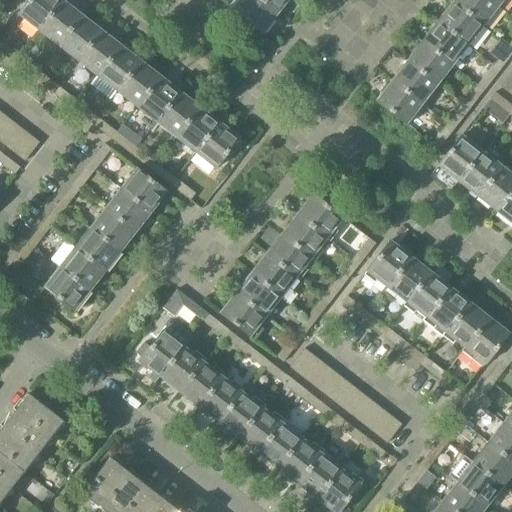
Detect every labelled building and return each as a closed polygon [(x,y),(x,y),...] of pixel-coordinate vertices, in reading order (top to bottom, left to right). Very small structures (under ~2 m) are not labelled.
[(37,32),(62,1),(61,0),(29,0),(17,16),(37,32)] [(263,34),(279,14),(260,0),(239,0),(232,10),(263,34)] [(260,0),(279,14),(289,0),(260,0)] [(483,27),(498,7),(489,0),(453,0),(452,3),(483,27)] [(57,47),(81,16),(62,1),(37,32),(57,47)] [(468,47),(483,27),(452,3),(436,22),(468,47)] [(76,63),(101,31),(81,16),(57,47),(76,63)] [(452,66),(468,47),(436,22),(421,42),(452,66)] [(96,78),(120,46),(101,31),(76,63),(96,78)] [(437,86),(452,66),(421,42),(406,62),(437,86)] [(0,53),(13,64),(18,57),(0,43),(0,53)] [(116,93),(140,62),(120,46),(96,78),(116,93)] [(499,71),(511,54),(511,49),(508,46),(492,66),(499,71)] [(32,79),(37,73),(18,57),(13,64),(32,79)] [(135,109),(160,77),(140,62),(116,93),(135,109)] [(422,105),(437,86),(406,62),(391,81),(422,105)] [(484,91),(499,71),(492,66),(477,86),(484,91)] [(511,91),(511,70),(499,87),(509,95),(511,91)] [(52,94),(57,88),(37,73),(32,79),(52,94)] [(155,124),(180,92),(160,77),(135,109),(155,124)] [(406,126),(422,105),(391,81),(375,101),(406,126)] [(469,110),(484,91),(477,86),(462,105),(469,110)] [(71,109),(76,103),(57,88),(52,94),(71,109)] [(175,139),(199,108),(180,92),(155,124),(175,139)] [(509,116),(511,111),(511,107),(494,93),(489,100),(509,116)] [(91,125),(96,118),(76,103),(71,109),(91,125)] [(453,130),(469,110),(462,105),(447,125),(453,130)] [(194,154),(219,123),(199,108),(175,139),(194,154)] [(0,134),(10,121),(1,114),(0,114),(0,134)] [(111,140),(116,134),(96,118),(91,125),(111,140)] [(19,128),(14,124),(10,121),(0,134),(0,143),(5,147),(19,128)] [(214,170),(217,167),(239,139),(219,123),(194,154),(214,170)] [(438,150),(453,130),(447,125),(431,145),(438,150)] [(14,154),(29,136),(19,128),(5,147),(14,154)] [(130,155),(135,149),(116,134),(111,140),(130,155)] [(457,183),(482,151),(461,135),(437,167),(457,183)] [(39,143),(29,136),(14,154),(24,162),(39,143)] [(94,170),(110,149),(103,145),(88,165),(94,170)] [(150,171),(155,164),(135,149),(130,155),(150,171)] [(477,198),(501,166),(482,151),(457,183),(477,198)] [(0,164),(14,176),(19,168),(0,153),(0,164)] [(170,186),(175,180),(155,164),(150,171),(170,186)] [(79,189),(94,170),(88,165),(72,184),(79,189)] [(496,213),(511,193),(511,174),(501,166),(477,198),(496,213)] [(151,214),(167,194),(135,169),(119,190),(151,214)] [(190,202),(195,195),(175,180),(170,186),(190,202)] [(63,209),(79,189),(72,184),(57,204),(63,209)] [(136,234),(151,214),(119,190),(104,209),(136,234)] [(511,225),(511,193),(496,213),(511,225)] [(334,230),(342,219),(311,195),(295,215),(329,241),(337,232),(334,230)] [(48,228),(63,209),(57,204),(42,224),(48,228)] [(120,253),(136,234),(104,209),(89,229),(120,253)] [(329,242),(329,241),(295,215),(280,234),(314,261),(322,251),(319,249),(326,240),(329,242)] [(33,248),(48,228),(42,224),(27,243),(33,248)] [(105,273),(120,253),(89,229),(74,248),(105,273)] [(314,262),(314,261),(280,234),(265,254),(299,280),(306,271),(304,269),(311,260),(314,262)] [(352,259),(359,264),(374,244),(368,239),(352,259)] [(384,291),(410,257),(390,242),(363,275),(374,283),(376,280),(385,288),(383,291),(384,291)] [(17,268),(33,248),(27,243),(11,263),(17,268)] [(90,292),(105,273),(74,248),(58,268),(90,292)] [(298,281),(299,280),(265,254),(250,273),(284,300),(291,290),(289,288),(296,279),(298,281)] [(403,306),(429,272),(410,257),(384,291),(393,298),(395,296),(405,303),(402,306),(403,306)] [(343,284),(359,264),(352,259),(337,279),(343,284)] [(74,313),(90,292),(58,268),(42,288),(74,313)] [(423,321),(449,287),(429,272),(403,306),(412,313),(415,311),(424,318),(422,321),(423,321)] [(283,301),(284,300),(250,273),(235,293),(268,319),(276,310),(273,308),(280,299),(283,301)] [(328,303),(343,284),(337,279),(322,298),(328,303)] [(442,336),(468,302),(449,287),(423,321),(432,329),(434,326),(444,333),(442,336)] [(268,320),(268,319),(235,293),(219,313),(253,340),(261,329),(258,327),(265,318),(268,320)] [(362,320),(367,313),(347,297),(341,304),(362,320)] [(313,323),(328,303),(322,298),(306,318),(313,323)] [(202,322),(207,315),(187,299),(182,306),(202,322)] [(462,352),(488,318),(468,302),(442,336),(452,344),(454,341),(463,348),(461,351),(462,352)] [(381,335),(386,328),(367,313),(362,320),(381,335)] [(222,337),(227,330),(207,315),(202,322),(222,337)] [(298,342),(313,323),(306,318),(291,337),(298,342)] [(484,364),(508,333),(488,318),(462,352),(471,359),(474,356),(484,364)] [(138,362),(158,378),(185,344),(191,336),(181,329),(179,331),(169,323),(163,331),(138,362)] [(401,350),(406,343),(386,328),(381,335),(401,350)] [(241,352),(246,346),(227,330),(222,337),(241,352)] [(282,363),(298,342),(291,337),(276,357),(282,363)] [(420,365),(425,358),(406,343),(401,350),(420,365)] [(178,393),(204,359),(195,352),(193,354),(183,347),(185,344),(158,378),(178,393)] [(511,345),(501,360),(508,365),(511,360),(511,345)] [(261,368),(266,361),(246,346),(241,352),(261,368)] [(299,376),(314,357),(304,349),(289,368),(299,376)] [(324,365),(316,358),(314,357),(299,376),(309,384),(324,365)] [(440,380),(445,373),(425,358),(420,365),(440,380)] [(198,408),(224,374),(214,367),(212,369),(203,362),(205,360),(204,359),(178,393),(198,408)] [(493,385),(508,365),(501,360),(486,380),(493,385)] [(281,383),(286,376),(266,361),(261,368),(281,383)] [(333,372),(328,368),(324,365),(309,384),(318,391),(333,372)] [(343,380),(340,378),(333,372),(318,391),(328,399),(343,380)] [(460,396),(465,389),(445,373),(440,380),(460,396)] [(217,424),(244,390),(234,382),(232,385),(222,377),(225,375),(224,374),(198,408),(217,424)] [(300,398),(305,391),(286,376),(281,383),(300,398)] [(338,406),(352,387),(343,380),(328,399),(338,406)] [(477,405),(493,385),(486,380),(470,399),(477,405)] [(362,395),(353,387),(352,387),(338,406),(347,414),(362,395)] [(237,439),(263,405),(254,397),(251,400),(242,392),(244,390),(217,424),(237,439)] [(320,414),(326,407),(305,391),(300,398),(320,414)] [(14,412),(46,437),(59,420),(27,395),(14,412)] [(372,402),(365,397),(362,395),(347,414),(357,421),(372,402)] [(462,424),(477,405),(470,399),(455,419),(462,424)] [(381,410),(377,407),(372,402),(357,421),(367,429),(381,410)] [(256,454),(283,420),(274,413),(271,416),(262,408),(264,405),(263,405),(237,439),(256,454)] [(340,429),(345,422),(326,407),(320,414),(340,429)] [(391,417),(390,416),(381,410),(367,429),(376,436),(391,417)] [(511,431),(511,410),(502,423),(511,431)] [(33,453),(46,437),(14,412),(1,429),(33,453)] [(386,444),(401,425),(391,417),(376,436),(386,444)] [(447,444),(462,424),(455,419),(440,438),(447,444)] [(277,470),(301,439),(303,436),(293,428),(291,431),(281,423),(284,421),(283,420),(256,454),(277,470)] [(359,444),(364,437),(345,422),(340,429),(359,444)] [(511,462),(511,431),(502,423),(486,443),(511,462)] [(0,453),(20,470),(33,453),(1,429),(0,430),(0,453)] [(379,460),(384,453),(364,437),(359,444),(379,460)] [(432,463),(447,444),(440,438),(425,458),(432,463)] [(296,485),(322,451),(312,443),(310,446),(301,439),(277,470),(296,485)] [(502,487),(511,474),(511,462),(486,443),(471,463),(502,487)] [(320,454),(323,451),(322,451),(296,485),(315,500),(342,466),(332,459),(330,462),(320,454)] [(0,480),(7,486),(20,470),(0,453),(0,480)] [(416,483),(432,463),(425,458),(409,478),(416,483)] [(102,504),(126,473),(109,459),(85,491),(102,504)] [(487,506),(502,487),(471,463),(456,482),(487,506)] [(330,511),(338,511),(362,482),(352,474),(350,477),(340,469),(342,467),(342,466),(315,500),(330,511)] [(111,511),(121,511),(143,485),(126,473),(102,504),(111,511)] [(401,503),(416,483),(409,478),(394,497),(401,503)] [(453,511),(482,511),(487,506),(456,482),(441,502),(453,511)] [(148,511),(159,498),(143,485),(121,511),(148,511)] [(393,511),(401,503),(394,497),(382,511),(393,511)] [(174,511),(176,511),(159,498),(148,511),(174,511)] [(453,511),(441,502),(432,511),(453,511)]
